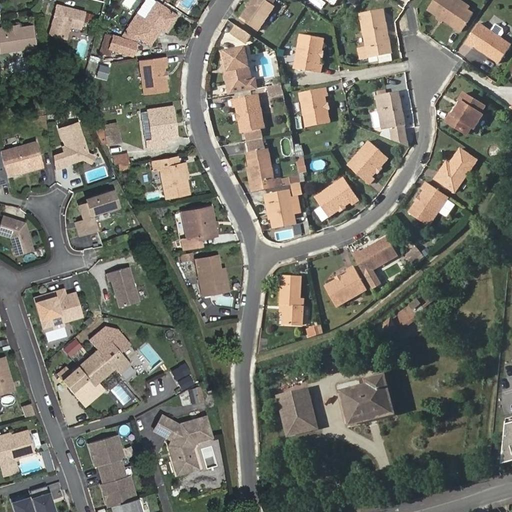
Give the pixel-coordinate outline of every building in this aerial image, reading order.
[(159,25),(162,27),(167,30),(178,15),(156,0),(134,32),(150,43),(159,31),(156,30),(159,25)] [(253,0),(241,19),(259,31),(275,6),(273,4),(275,0),(253,0)] [(432,0),(427,9),(437,16),(442,19),(460,32),(473,13),(467,9),(453,0),(432,0)] [(460,0),(453,0),(467,9),(469,6),(460,0)] [(86,11),(57,3),(49,36),(69,41),(71,30),(81,33),(86,11)] [(382,27),(386,26),(382,9),(360,14),(368,55),(391,51),(389,43),(385,43),(382,27)] [(487,52),(486,54),(499,63),(511,45),(479,23),(466,43),(473,48),(474,46),(482,52),(484,49),(487,52)] [(0,25),(0,47),(0,50),(36,45),(32,24),(6,28),(5,25),(0,25)] [(238,26),(233,33),(247,43),(252,35),(238,26)] [(321,57),(322,49),(324,38),(301,34),(295,69),(322,73),(323,64),(320,63),(321,57)] [(225,71),(230,95),(257,89),(258,89),(256,79),(255,79),(252,80),(252,79),(245,47),(225,50),(229,71),(225,71)] [(166,79),(166,74),(165,66),(168,66),(166,57),(140,61),(146,97),(169,93),(166,79)] [(328,110),(327,103),(326,97),(329,96),(327,88),(300,93),(307,127),(330,122),(328,110)] [(392,140),(407,145),(403,126),(405,126),(403,115),(401,116),(400,111),(402,110),(398,92),(376,96),(380,119),(382,130),(391,129),(392,140)] [(465,93),(459,100),(462,102),(454,114),(452,112),(446,120),(467,134),(472,126),(475,128),(483,115),(480,113),(485,106),(465,93)] [(239,114),(240,120),(243,132),(264,128),(259,94),(233,99),(234,107),(238,107),(239,114)] [(462,102),(459,100),(452,112),(454,114),(462,102)] [(171,118),(175,117),(173,107),(149,112),(154,142),(148,143),(149,151),(165,148),(165,139),(178,137),(177,129),(173,129),(171,118)] [(380,135),(392,140),(391,129),(382,130),(380,119),(377,120),(380,135)] [(63,154),(52,156),(54,169),(66,168),(65,166),(83,163),(85,165),(87,159),(82,127),(63,130),(65,148),(63,148),(63,154)] [(119,139),(116,128),(103,132),(108,148),(108,149),(115,147),(114,140),(119,139)] [(108,148),(103,132),(96,134),(104,149),(108,148)] [(36,142),(0,152),(0,154),(7,178),(43,167),(36,142)] [(376,172),(380,167),(388,158),(368,142),(348,167),(370,185),(375,179),(372,177),(376,172)] [(246,153),(253,191),(274,187),(267,149),(246,153)] [(452,166),(449,164),(447,162),(435,179),(455,192),(477,161),(460,150),(454,159),(456,161),(452,166)] [(128,162),(127,155),(112,158),(114,165),(128,162)] [(304,156),(295,157),(297,173),(306,172),(304,156)] [(183,179),(181,164),(179,164),(177,158),(152,163),(154,171),(160,170),(166,198),(189,194),(186,178),(183,179)] [(339,211),(344,208),(350,204),(351,206),(359,200),(345,178),(316,198),(328,218),(339,211)] [(448,196),(427,181),(422,188),(424,190),(420,197),(417,201),(409,212),(429,225),(448,196)] [(268,194),(273,219),(275,228),(297,224),(290,190),(268,194)] [(112,191),(85,199),(86,202),(78,205),(83,220),(88,233),(96,231),(91,215),(117,206),(112,191)] [(181,213),(186,238),(181,239),(183,249),(201,245),(200,239),(216,235),(210,207),(181,213)] [(5,217),(0,230),(0,234),(12,238),(16,256),(33,251),(29,237),(27,235),(26,233),(28,230),(26,225),(5,217)] [(88,233),(83,220),(74,222),(79,236),(88,233)] [(361,249),(353,254),(366,274),(373,270),(399,255),(388,236),(374,244),(375,246),(371,248),(370,246),(362,251),(361,249)] [(417,246),(408,254),(414,261),(418,257),(420,259),(425,256),(417,246)] [(216,255),(195,260),(202,297),(228,291),(224,272),(220,273),(219,269),(216,255)] [(341,276),(336,279),(325,286),(336,306),(367,289),(354,265),(347,270),(348,272),(341,276)] [(128,266),(106,273),(109,280),(111,280),(119,306),(138,301),(128,266)] [(373,270),(366,274),(374,288),(381,283),(373,270)] [(284,306),(284,310),(283,325),(303,326),(304,306),(300,306),(302,277),(283,276),(280,305),(281,306),(284,306)] [(62,289),(33,298),(37,310),(39,310),(40,313),(38,316),(42,328),(53,325),(51,319),(52,317),(58,315),(60,316),(62,322),(82,316),(76,302),(67,305),(64,295),(62,289)] [(64,295),(67,305),(76,302),(74,292),(64,295)] [(392,315),(401,328),(425,311),(416,298),(392,315)] [(62,322),(60,316),(58,315),(52,317),(51,319),(53,325),(54,328),(63,325),(62,322)] [(376,326),(384,340),(398,332),(390,318),(376,326)] [(308,338),(323,334),(321,324),(305,328),(308,338)] [(99,347),(70,372),(62,379),(79,399),(97,383),(96,381),(115,365),(121,373),(130,365),(116,347),(125,339),(116,329),(108,336),(110,337),(108,339),(99,347)] [(94,341),(99,347),(108,339),(103,334),(94,341)] [(75,338),(62,347),(73,364),(86,356),(75,338)] [(348,368),(339,347),(316,357),(323,372),(329,370),(331,376),(348,368)] [(0,396),(10,393),(0,361),(0,360),(0,396)] [(174,380),(188,374),(184,364),(169,369),(174,380)] [(62,379),(70,372),(65,366),(57,373),(62,379)] [(393,411),(351,422),(352,426),(397,414),(385,372),(368,377),(369,380),(383,376),(393,411)] [(188,375),(176,380),(180,389),(192,384),(188,375)] [(343,392),(351,422),(393,411),(383,376),(369,380),(370,385),(343,392)] [(97,383),(79,399),(86,407),(104,391),(97,383)] [(309,386),(277,395),(288,436),(320,428),(309,386)] [(200,387),(178,393),(182,406),(204,400),(200,387)] [(29,403),(20,406),(23,417),(33,415),(29,403)] [(210,437),(204,417),(179,425),(179,427),(161,416),(153,431),(171,441),(168,447),(169,452),(172,452),(173,454),(172,459),(177,475),(192,470),(187,455),(194,442),(210,437)] [(511,422),(505,424),(501,464),(511,461),(511,422)] [(4,437),(0,438),(0,466),(2,468),(8,467),(10,463),(14,462),(14,460),(30,455),(24,434),(7,439),(8,441),(6,442),(4,437)] [(112,506),(136,499),(129,475),(126,476),(120,459),(124,458),(117,435),(89,443),(96,467),(98,466),(103,483),(101,484),(108,507),(112,506)] [(321,444),(317,451),(322,454),(326,447),(321,444)] [(38,459),(41,468),(48,466),(45,457),(38,459)] [(41,468),(43,474),(50,472),(48,466),(41,468)] [(25,492),(31,511),(48,511),(41,487),(25,492)] [(5,496),(9,511),(27,511),(22,496),(14,498),(13,494),(5,496)] [(136,499),(112,506),(113,511),(143,511),(139,498),(136,499)]
